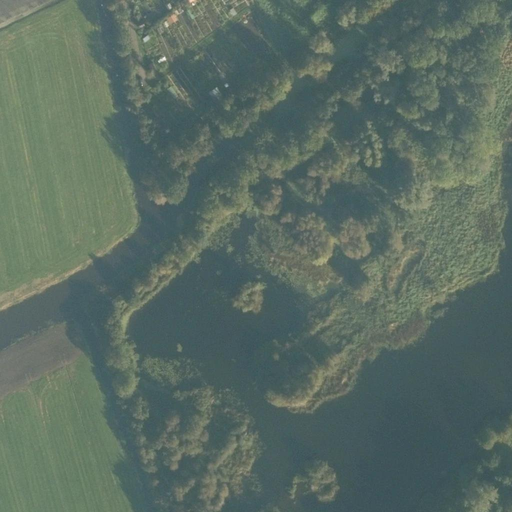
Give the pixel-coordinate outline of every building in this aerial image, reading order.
[(169,23),(177,19),(173,13),(166,18),(169,23)] [(147,55),(162,48),(160,44),(146,51),(147,55)] [(255,64),(248,69),(252,75),(259,70),(255,64)] [(218,88),(209,93),(215,101),(223,95),(218,88)] [(190,129),(195,126),(193,123),(191,121),(186,124),(190,129)]
